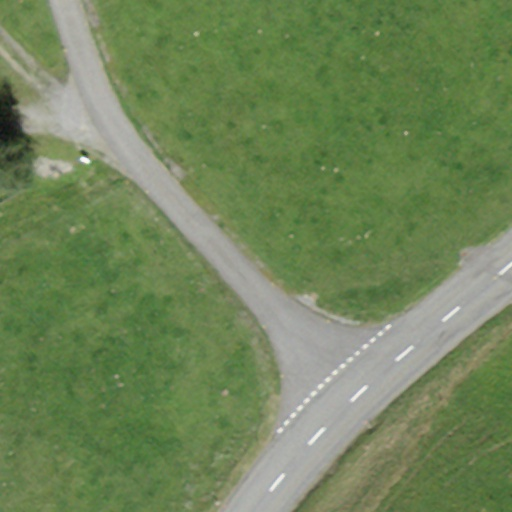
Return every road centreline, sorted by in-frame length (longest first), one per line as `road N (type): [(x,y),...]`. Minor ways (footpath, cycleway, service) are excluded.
road 1 (residential): [(350,404),(272,292),(126,153),(66,0)]
road 2 (secondary): [(511,268),(350,404)]
road 3 (track): [(126,153),(0,32)]
road 4 (track): [(0,236),(91,190),(149,175)]
road 5 (secondary): [(350,404),(309,443),(259,511)]
